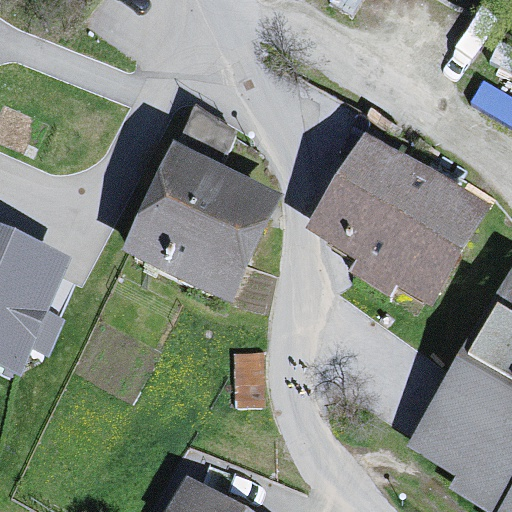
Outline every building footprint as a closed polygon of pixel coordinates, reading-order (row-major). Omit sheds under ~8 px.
[(482,216),(357,143),(301,237),(427,310),(482,216)] [(164,160),(115,263),(216,312),(266,209),(164,160)] [(0,376),(24,387),(76,265),(0,232),(0,376)] [(511,511),(511,275),(508,273),(395,453),(462,511),(511,511)] [(211,511),(171,489),(157,511),(211,511)]
